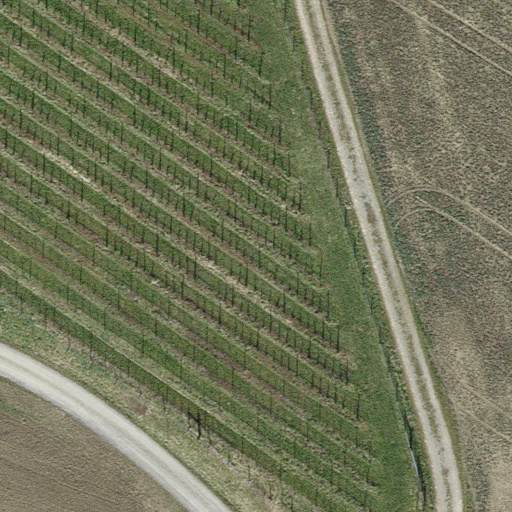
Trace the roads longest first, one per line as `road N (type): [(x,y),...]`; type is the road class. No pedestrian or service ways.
road 1 (track): [(460,511),(313,0)]
road 2 (track): [(0,352),(65,386),(213,511)]
